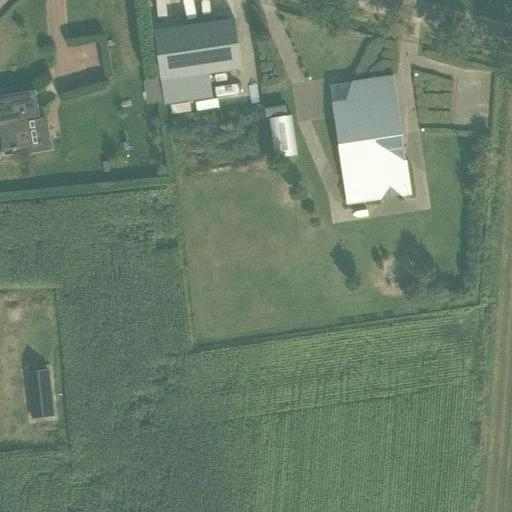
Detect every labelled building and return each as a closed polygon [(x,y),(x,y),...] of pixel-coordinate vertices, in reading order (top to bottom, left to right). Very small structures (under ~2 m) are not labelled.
[(153,31),(160,78),(164,104),(212,97),(208,73),(242,68),(235,19),(153,31)] [(347,204),(411,195),(394,75),(352,81),(352,82),(330,85),(332,103),(347,204)] [(30,146),(26,122),(40,119),(35,90),(0,96),(0,151),(13,149),(13,151),(15,151),(15,149),(30,146)] [(292,116),(269,119),(274,159),(297,156),(292,116)] [(55,429),(50,381),(30,383),(35,431),(55,429)]
